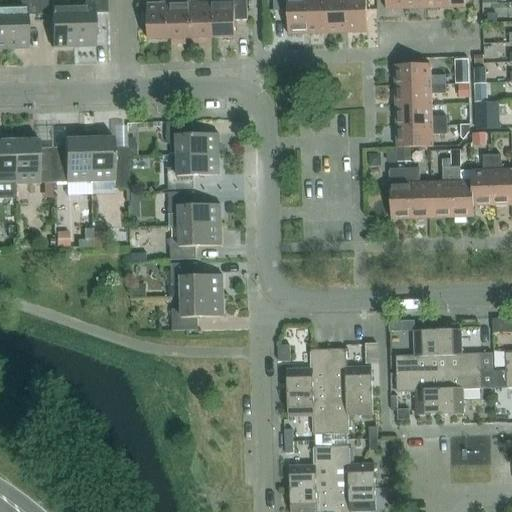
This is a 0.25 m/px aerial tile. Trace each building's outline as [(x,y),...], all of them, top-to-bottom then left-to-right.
[(39,15),(38,0),(16,0),(17,7),(5,8),(6,50),(28,49),(27,16),(39,15)] [(60,0),(38,0),(39,15),(51,15),(52,48),(74,48),(73,5),(61,6),(60,0)] [(84,0),(84,5),(73,5),(74,48),(95,47),(94,14),(107,13),(106,0),(84,0)] [(148,40),(170,40),(169,4),(168,0),(159,0),(160,4),(147,5),(147,13),(143,14),(143,21),(144,21),(147,24),(148,40)] [(169,4),(170,40),(176,40),(176,44),(192,44),(190,0),(181,0),(182,4),(169,4)] [(207,39),(213,39),(212,3),(199,3),(199,0),(190,0),(192,44),(207,44),(207,39)] [(212,3),(213,39),(235,38),(235,21),(247,21),(246,0),(233,0),(234,2),(212,3)] [(306,0),(272,0),(273,11),(287,11),(288,35),(308,34),(306,0)] [(306,0),(308,34),(328,34),(326,0),(306,0)] [(326,0),(328,34),(347,33),(346,0),(326,0)] [(366,0),(346,0),(347,33),(367,33),(366,0)] [(385,0),(386,10),(406,9),(405,0),(385,0)] [(405,0),(406,9),(425,9),(425,0),(405,0)] [(425,0),(425,9),(445,8),(444,0),(425,0)] [(444,0),(445,8),(465,8),(465,0),(468,0),(444,0)] [(497,14),(488,14),(489,23),(497,23),(497,14)] [(404,65),(395,66),(395,87),(446,85),(445,76),(431,76),(430,65),(424,65),(404,65)] [(486,68),(474,68),(474,83),(487,83),(486,68)] [(468,71),(456,71),(457,85),(458,85),(468,84),(468,71)] [(468,84),(458,85),(458,99),(469,99),(470,99),(469,85),(468,84)] [(475,85),(475,103),(488,102),(487,84),(475,85)] [(395,87),(396,107),(431,106),(431,94),(446,94),(446,85),(395,87)] [(475,103),(476,130),(500,130),(499,103),(475,103)] [(396,107),(396,127),(447,126),(447,117),(432,117),(431,106),(396,107)] [(192,134),(192,124),(192,122),(166,123),(167,144),(176,144),(177,156),(219,155),(218,134),(192,134)] [(411,148),(433,147),(432,135),(447,135),(447,126),(396,127),(397,148),(411,148)] [(470,128),(460,128),(461,140),(463,141),(470,132),(470,128)] [(472,135),(473,147),(486,146),(486,135),(472,135)] [(128,189),(127,158),(127,147),(113,147),(113,137),(89,138),(90,184),(113,183),(113,190),(128,189)] [(90,184),(89,138),(64,139),(64,148),(51,149),(52,184),(67,183),(67,184),(90,184)] [(0,199),(13,199),(13,196),(15,196),(15,186),(14,140),(0,140),(0,199)] [(38,140),(14,140),(15,186),(39,185),(39,184),(52,184),(51,149),(38,149),(38,140)] [(397,148),(386,149),(386,163),(397,163),(397,148)] [(411,148),(397,148),(397,163),(411,163),(411,148)] [(168,190),(194,189),(194,176),(220,176),(219,155),(177,156),(177,168),(168,168),(168,190)] [(511,205),(511,169),(501,170),(501,155),(491,156),(493,206),(511,205)] [(493,206),(491,156),(482,156),(483,171),(471,171),(471,182),(472,182),(473,207),(493,206)] [(450,159),(442,159),(442,168),(451,168),(450,159)] [(460,159),(451,159),(451,168),(460,167),(460,159)] [(471,182),(471,171),(460,171),(460,167),(451,168),(453,218),(474,218),(473,207),(472,182),(471,182)] [(451,168),(442,168),(442,183),(431,183),(432,219),(453,218),(451,168)] [(390,170),(390,184),(391,220),(412,220),(410,169),(390,170)] [(420,183),(419,169),(410,169),(412,220),(432,219),(431,183),(420,183)] [(139,193),(130,194),(130,202),(139,201),(139,193)] [(194,205),(194,203),(194,193),(168,193),(169,215),(178,215),(179,227),(221,225),(220,204),(194,205)] [(196,247),(222,246),(221,225),(179,227),(179,238),(170,239),(170,260),(196,260),(196,247)] [(67,233),(56,233),(57,247),(67,247),(67,233)] [(147,254),(131,254),(131,262),(147,262),(147,254)] [(180,286),(181,297),(223,296),(222,275),(197,276),(196,263),(170,264),(171,286),(180,286)] [(146,285),(131,285),(132,298),(147,297),(146,285)] [(172,331),(198,330),(198,318),(224,317),(223,296),(181,297),(181,309),(172,309),(172,331)] [(511,318),(493,319),(493,333),(511,332),(511,318)] [(405,322),(389,323),(390,333),(405,332),(405,322)] [(396,374),(439,373),(437,330),(415,331),(415,356),(396,357),(396,374)] [(437,330),(439,373),(481,372),(481,354),(462,355),(461,330),(437,330)] [(373,344),(365,344),(366,365),(377,365),(378,365),(378,344),(373,344)] [(290,362),(290,346),(278,346),(278,362),(290,362)] [(328,350),(330,393),(372,391),(371,368),(347,369),(346,349),(328,350)] [(287,394),(330,393),(328,350),(311,351),(311,370),(287,371),(287,394)] [(494,354),(481,354),(481,372),(494,371),(494,354)] [(494,371),(481,372),(482,389),(495,389),(494,371)] [(499,371),(494,371),(495,389),(500,389),(506,389),(506,371),(499,371)] [(481,372),(439,373),(440,415),(463,415),(463,390),(482,389),(481,372)] [(440,415),(439,373),(396,374),(397,392),(416,391),(417,416),(440,415)] [(372,391),(330,393),(331,435),(347,434),(349,434),(348,415),(373,414),(372,391)] [(331,435),(330,393),(287,394),(288,417),(313,416),(313,436),(315,436),(331,435)] [(398,421),(408,421),(407,412),(398,412),(398,421)] [(369,440),(378,439),(377,428),(369,428),(369,440)] [(284,431),(285,442),(293,442),(293,430),(284,431)] [(378,451),(378,439),(369,440),(369,452),(378,451)] [(293,442),(285,442),(285,454),(293,454),(293,442)] [(331,447),(333,489),(375,488),(374,465),(350,466),(349,446),(348,446),(331,447)] [(290,491),(333,489),(331,447),(315,447),(314,448),(314,467),(289,468),(290,491)] [(375,488),(333,489),(333,511),(350,511),(351,511),(376,511),(375,488)] [(333,511),(333,489),(290,491),(290,511),(333,511)]
